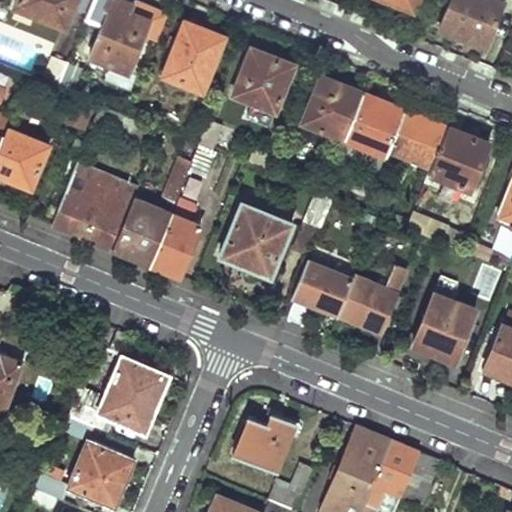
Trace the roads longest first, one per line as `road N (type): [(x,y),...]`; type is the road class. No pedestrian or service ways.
road 1 (residential): [(229,338),(511,453)]
road 2 (residential): [(263,0),(511,105)]
road 3 (residential): [(0,242),(229,338)]
road 4 (residential): [(156,511),(229,338)]
